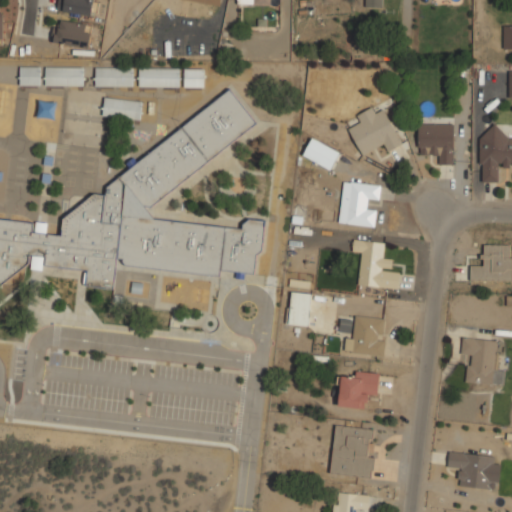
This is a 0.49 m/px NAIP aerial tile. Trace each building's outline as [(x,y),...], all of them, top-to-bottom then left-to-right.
[(64,0),(63,11),(91,14),(93,0),(64,0)] [(382,8),(382,0),(364,0),(365,7),(382,8)] [(93,23),(56,22),(55,44),(92,46),(93,23)] [(503,48),(511,48),(511,25),(503,25),(503,48)] [(41,66),(19,66),(19,85),(41,85),(41,66)] [(84,86),(84,66),(45,66),(45,86),(84,86)] [(133,86),(133,67),(95,67),(95,86),(133,86)] [(179,68),(139,68),(139,87),(179,87),(179,68)] [(204,69),(184,69),(184,87),(204,87),(204,69)] [(255,273),(256,255),(263,250),(264,221),(244,219),(244,226),(157,221),(146,206),(258,126),(234,91),(106,182),(106,194),(96,194),(64,217),(63,235),(48,234),(48,222),(0,219),(0,282),(23,285),(25,266),(86,270),(85,286),(115,288),(116,267),(221,274),(221,271),(255,273)] [(102,115),(141,120),(143,101),(104,97),(102,115)] [(353,116),(358,125),(349,129),(361,154),(381,145),(384,152),(402,144),(385,109),(375,114),(372,107),(353,116)] [(453,123),(418,123),(418,154),(440,154),(440,164),(453,164),(453,123)] [(511,133),(489,133),(489,135),(480,135),(479,181),(498,182),(498,166),(511,166),(511,133)] [(340,152),(312,137),(302,155),(331,170),(340,152)] [(380,185),(344,180),(341,208),(349,209),(347,227),(374,230),(377,209),(369,208),(370,199),(378,200),(380,185)] [(385,241),(354,238),(353,251),(362,252),(359,285),(398,289),(400,268),(390,268),(392,255),(383,254),(385,241)] [(511,281),(511,244),(482,244),(482,264),(471,264),(471,281),(511,281)] [(309,325),(310,292),(290,292),(289,324),(309,325)] [(386,316),(355,315),(354,337),(345,337),(345,353),(384,355),(386,316)] [(494,384),(497,339),(462,337),(461,356),(469,356),(467,382),(494,384)] [(379,372),(353,370),(352,378),(340,377),(338,406),(365,408),(366,397),(377,398),(379,372)] [(371,478),(376,428),(335,424),(330,473),(371,478)] [(502,456),(449,450),(447,468),(458,470),(456,485),(497,490),(502,456)] [(333,511),(367,511),(368,493),(334,491),(333,511)]
